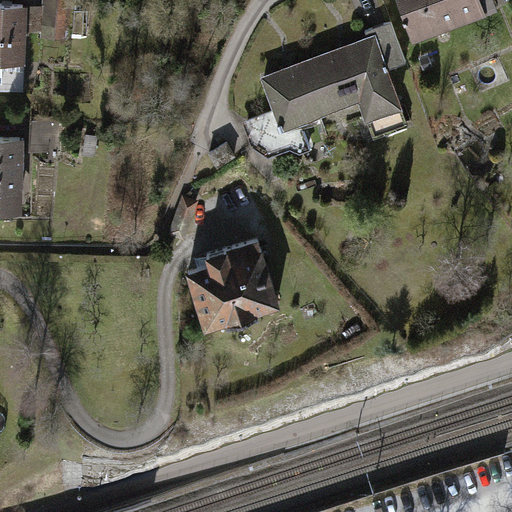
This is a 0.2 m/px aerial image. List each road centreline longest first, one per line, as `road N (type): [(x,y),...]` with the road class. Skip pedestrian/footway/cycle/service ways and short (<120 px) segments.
road 1 (residential): [(52,511),(511,363)]
road 2 (residential): [(267,0),(238,43),(201,144)]
